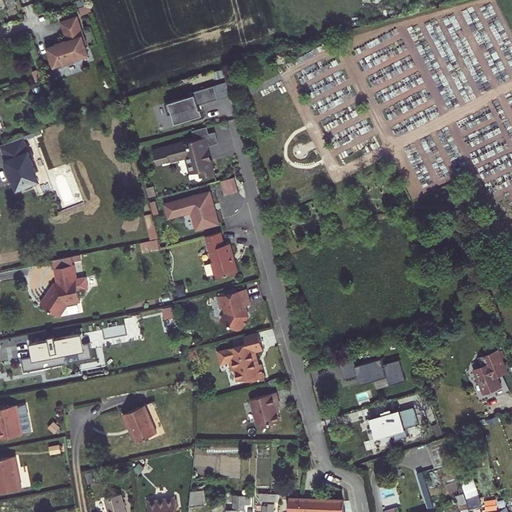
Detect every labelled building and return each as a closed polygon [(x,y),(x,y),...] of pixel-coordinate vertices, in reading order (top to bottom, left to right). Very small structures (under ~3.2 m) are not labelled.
[(81,32),(76,17),(61,22),(66,36),(65,37),(66,41),(60,42),(61,44),(56,46),(55,43),(47,46),(49,52),(45,54),(49,64),(53,62),(54,66),(62,63),(62,65),(76,60),(76,59),(88,54),(85,45),(87,44),(84,37),(82,37),(80,32),(81,32)] [(84,37),(77,17),(76,17),(81,32),(80,32),(82,37),(84,37)] [(219,99),(215,85),(189,93),(190,95),(165,104),(169,115),(173,114),(176,124),(192,119),(193,121),(205,117),(202,108),(201,109),(199,105),(219,99)] [(193,132),(195,139),(209,135),(207,128),(193,132)] [(218,144),(216,134),(209,135),(195,139),(179,143),(179,144),(154,150),(158,165),(182,159),(184,156),(187,158),(191,175),(201,172),(202,179),(215,175),(211,161),(210,162),(209,159),(209,155),(207,147),(218,144)] [(21,136),(0,143),(0,151),(3,160),(5,159),(6,161),(5,162),(4,163),(4,165),(5,166),(6,167),(8,167),(9,169),(7,170),(11,180),(14,179),(17,188),(23,186),(24,187),(31,185),(30,183),(36,181),(32,171),(35,170),(30,159),(31,157),(29,151),(27,150),(21,136)] [(239,193),(235,178),(221,182),(225,196),(239,193)] [(210,194),(166,205),(170,218),(192,212),(197,230),(218,225),(210,194)] [(152,213),(145,215),(154,249),(161,248),(152,213)] [(447,227),(440,254),(445,260),(457,262),(458,255),(453,254),(459,229),(449,226),(447,227)] [(225,247),(222,234),(207,238),(214,264),(212,264),(216,277),(217,277),(218,280),(238,274),(231,246),(225,247)] [(72,256),(53,259),(54,268),(73,264),(72,256)] [(57,283),(54,283),(41,304),(57,315),(60,314),(68,304),(78,302),(80,299),(78,290),(87,288),(85,277),(76,279),(73,264),(54,268),(57,283)] [(249,304),(245,289),(236,291),(224,294),(216,296),(219,307),(223,306),(225,313),(220,321),(236,330),(240,324),(243,325),(246,319),(244,318),(245,316),(243,306),(249,304)] [(165,318),(174,317),(172,306),(163,308),(165,318)] [(52,334),(46,335),(47,338),(27,342),(30,358),(19,361),(21,370),(90,357),(88,343),(79,345),(77,332),(53,337),(52,334)] [(259,332),(243,336),(245,343),(217,351),(220,362),(228,360),(230,370),(233,369),(236,381),(246,378),(249,377),(250,381),(264,377),(260,364),(258,364),(254,351),(263,348),(259,332)] [(497,376),(509,371),(503,358),(500,350),(499,348),(478,357),(481,366),(474,369),(484,394),(502,387),(497,376)] [(359,356),(340,361),(346,379),(360,375),(362,383),(375,379),(388,375),(391,385),(407,380),(401,359),(385,364),(383,357),(361,363),(359,356)] [(388,375),(375,379),(378,389),(391,385),(388,375)] [(276,391),(251,399),(260,426),(282,419),(277,405),(281,404),(276,391)] [(6,404),(0,405),(0,435),(0,437),(24,433),(18,403),(6,406),(6,404)] [(125,413),(137,441),(157,433),(144,405),(125,413)] [(396,412),(396,410),(392,411),(391,408),(385,410),(386,413),(368,418),(372,430),(374,430),(376,436),(394,431),(396,439),(408,436),(405,427),(419,422),(414,407),(396,412)] [(427,443),(436,468),(453,461),(445,437),(427,443)] [(0,458),(0,491),(21,488),(15,455),(0,458)] [(483,465),(487,476),(495,473),(491,463),(483,465)] [(134,469),(139,473),(144,468),(139,464),(134,469)] [(457,469),(467,497),(478,493),(469,465),(457,469)] [(435,511),(423,471),(417,473),(429,511),(435,511)] [(198,490),(192,490),(190,506),(205,504),(203,490),(198,490)] [(457,495),(460,503),(467,501),(464,493),(457,495)] [(126,511),(121,494),(105,499),(109,511),(126,511)] [(240,495),(234,494),(234,509),(228,509),(228,511),(238,511),(239,508),(239,505),(240,495)] [(251,495),(240,495),(239,505),(243,506),(243,503),(245,503),(250,503),(251,495)] [(177,511),(176,497),(148,500),(149,511),(177,511)] [(302,511),(303,498),(289,498),(289,508),(288,511),(302,511)] [(303,498),(302,511),(311,511),(312,498),(303,498)] [(312,498),(311,511),(344,511),(344,499),(312,498)] [(470,511),(467,501),(460,503),(462,511),(470,511)]
